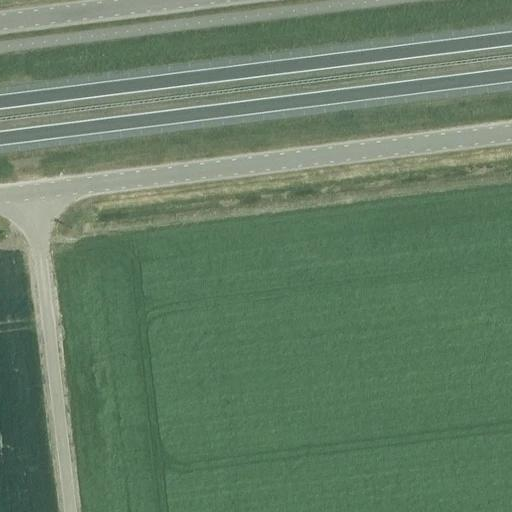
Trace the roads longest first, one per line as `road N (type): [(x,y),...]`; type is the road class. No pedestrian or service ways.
road 1 (trunk): [(511,37),(0,101)]
road 2 (trunk): [(0,137),(511,74)]
road 3 (unclassified): [(0,196),(511,133)]
road 4 (unclassified): [(0,17),(130,0)]
